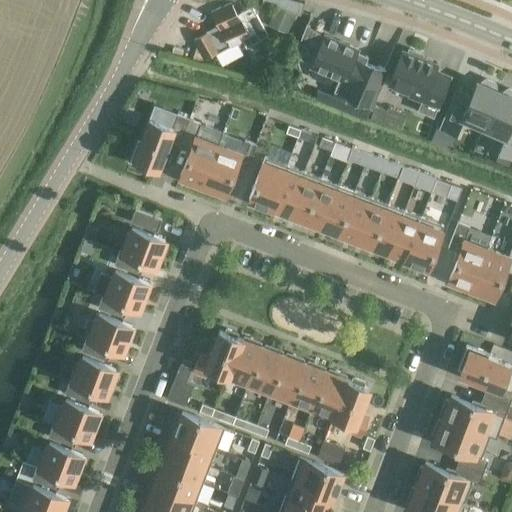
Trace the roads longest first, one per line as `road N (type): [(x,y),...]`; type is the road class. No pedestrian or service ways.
road 1 (residential): [(370,511),(447,312),(210,221),(98,511)]
road 2 (unclassified): [(0,273),(160,0)]
